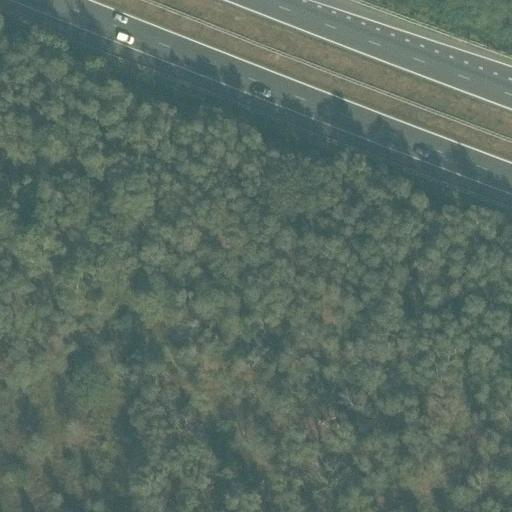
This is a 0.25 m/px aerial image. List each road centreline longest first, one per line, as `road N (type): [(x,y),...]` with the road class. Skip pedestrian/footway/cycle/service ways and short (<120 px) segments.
road 1 (motorway): [(70,0),(345,116),(511,175)]
road 2 (motorway): [(511,94),(260,0)]
